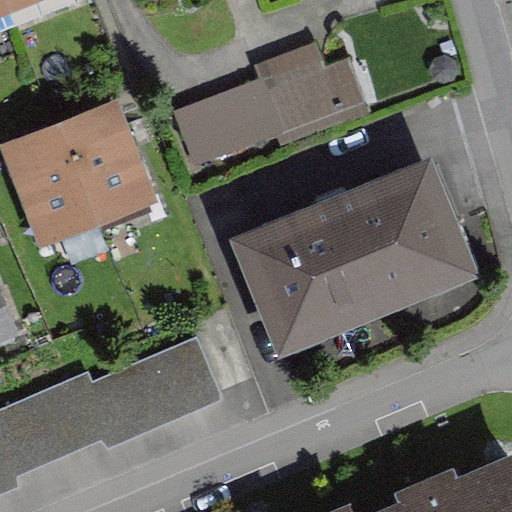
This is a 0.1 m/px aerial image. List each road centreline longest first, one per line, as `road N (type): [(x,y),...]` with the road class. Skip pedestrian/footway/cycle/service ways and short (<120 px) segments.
road 1 (residential): [(511,352),(155,511)]
road 2 (residential): [(472,0),(511,138)]
